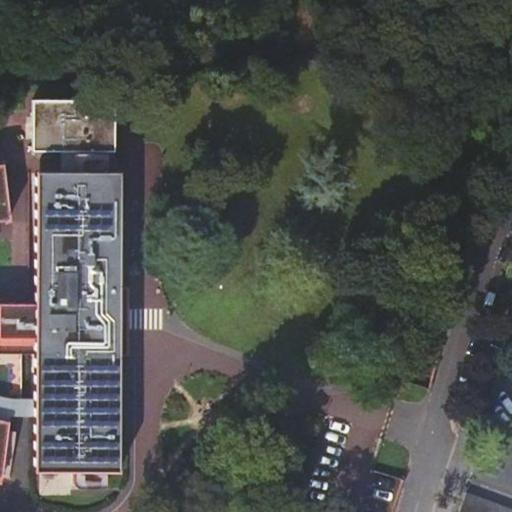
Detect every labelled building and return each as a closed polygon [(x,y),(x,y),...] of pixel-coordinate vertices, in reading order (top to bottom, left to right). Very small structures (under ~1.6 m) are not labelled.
[(64,151),(73,151),(116,152),(116,101),(34,100),(34,151),(64,151)] [(73,174),(73,151),(64,151),(64,174),(73,174)] [(0,213),(9,210),(4,156),(0,157),(0,478),(3,478),(7,420),(0,415),(0,333),(2,334),(27,334),(29,302),(5,302),(0,301),(0,213)] [(114,174),(73,174),(64,174),(35,173),(36,302),(29,302),(27,334),(37,334),(32,470),(110,471),(112,356),(116,356),(116,289),(113,289),(114,174)] [(392,511),(404,477),(380,469),(365,511),(392,511)] [(511,511),(511,498),(470,483),(460,507),(472,511),(511,511)]
